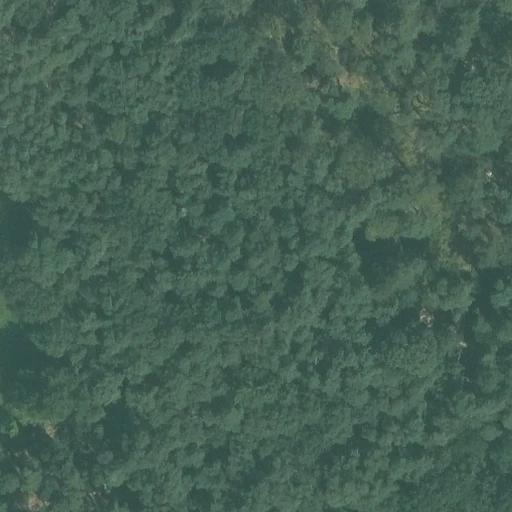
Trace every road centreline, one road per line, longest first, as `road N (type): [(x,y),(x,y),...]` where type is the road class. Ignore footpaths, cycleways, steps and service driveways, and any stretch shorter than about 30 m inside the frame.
road 1 (track): [(319,511),(142,251),(0,150)]
road 2 (unclassified): [(339,511),(511,409)]
